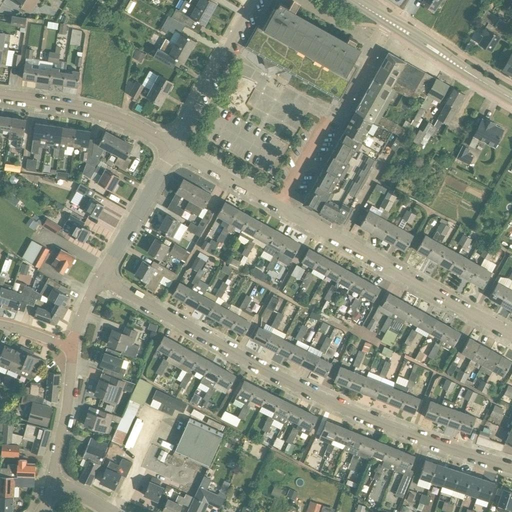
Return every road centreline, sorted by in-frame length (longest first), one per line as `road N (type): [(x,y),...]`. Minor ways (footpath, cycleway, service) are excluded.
road 1 (residential): [(511,466),(321,398),(101,277)]
road 2 (residential): [(511,337),(279,207)]
road 3 (residential): [(279,207),(392,24)]
road 4 (residential): [(174,149),(110,116),(0,96)]
road 5 (residential): [(254,0),(174,149)]
road 6 (residential): [(174,149),(101,277)]
road 7 (secondary): [(511,99),(392,24)]
road 8 (residential): [(51,482),(73,348)]
